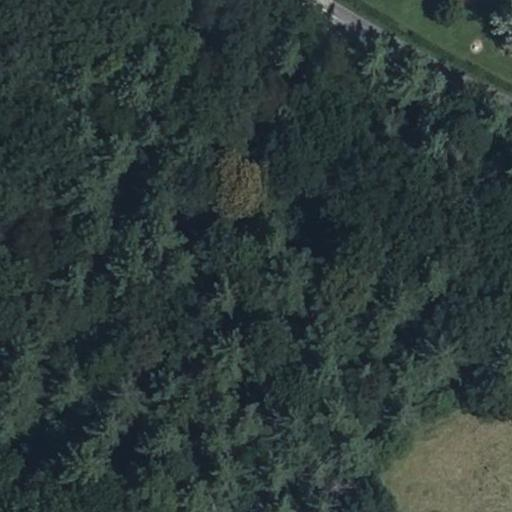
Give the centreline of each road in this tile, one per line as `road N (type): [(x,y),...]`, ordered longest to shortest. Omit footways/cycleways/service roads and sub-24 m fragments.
road 1 (track): [(314,0),(344,71),(424,155),(511,210)]
road 2 (track): [(511,358),(395,412),(261,511)]
road 3 (tertiary): [(315,0),(511,101)]
